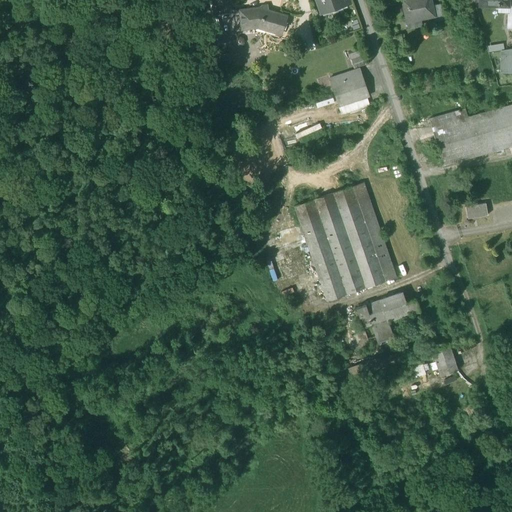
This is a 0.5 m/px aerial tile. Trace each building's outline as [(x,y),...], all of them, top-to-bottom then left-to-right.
[(229,0),(216,0),(218,9),(218,11),(231,9),(229,0)] [(315,0),(320,15),(352,5),(349,0),(315,0)] [(430,0),(402,0),(406,20),(420,16),(421,19),(433,17),(434,17),(432,6),(430,0)] [(441,4),(432,6),(434,17),(433,17),(434,22),(444,20),(441,4)] [(511,6),(508,7),(498,6),(498,13),(507,13),(507,29),(511,28),(511,6)] [(285,16),(262,9),(262,8),(240,10),(242,26),(258,25),(281,31),(285,16)] [(420,16),(406,20),(408,29),(423,26),(421,19),(420,16)] [(394,30),(387,33),(392,46),(405,41),(403,34),(397,36),(394,30)] [(489,52),(504,49),(503,42),(488,45),(489,52)] [(358,47),(349,51),(355,68),(357,67),(355,60),(362,57),(358,47)] [(511,49),(501,51),(501,73),(511,72),(511,49)] [(362,57),(355,60),(357,67),(364,64),(362,57)] [(358,69),(330,78),(339,106),(367,97),(368,97),(358,69)] [(367,97),(339,106),(342,115),(370,106),(367,97)] [(460,119),(431,127),(442,166),(511,145),(511,104),(467,117),(460,119)] [(465,109),(461,110),(463,116),(459,117),(460,119),(467,117),(465,109)] [(461,110),(429,119),(431,127),(460,119),(459,117),(463,116),(461,110)] [(365,183),(295,206),(301,225),(308,244),(327,301),(398,278),(365,183)] [(485,203),(466,207),(468,219),(488,215),(485,203)] [(301,225),(276,233),(277,234),(256,241),(261,254),(283,246),(285,253),(308,244),(301,225)] [(400,293),(380,300),(387,321),(418,310),(415,300),(404,304),(400,293)] [(380,300),(357,308),(364,330),(375,326),(386,357),(349,370),(353,382),(402,365),(387,321),(380,300)] [(365,331),(353,337),(359,350),(371,344),(365,331)] [(449,343),(432,349),(440,375),(457,370),(449,343)]
